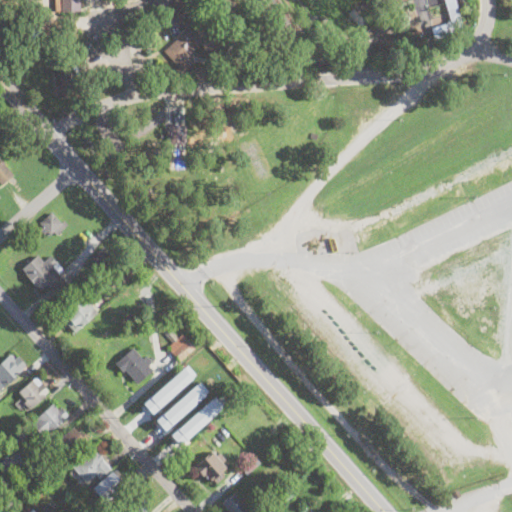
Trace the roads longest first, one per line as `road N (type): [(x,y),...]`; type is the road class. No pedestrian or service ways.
road 1 (residential): [(383,511),(0,85)]
road 2 (residential): [(192,511),(0,294)]
